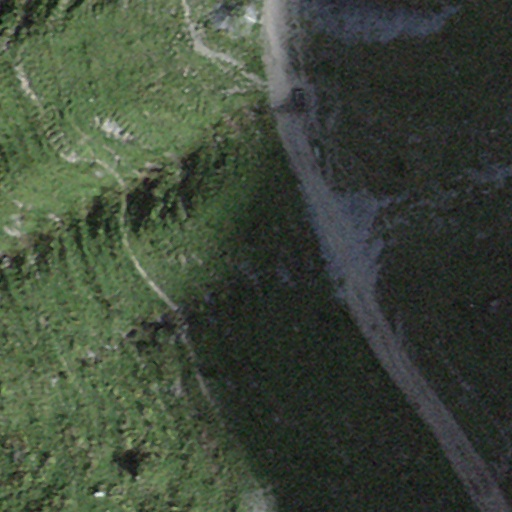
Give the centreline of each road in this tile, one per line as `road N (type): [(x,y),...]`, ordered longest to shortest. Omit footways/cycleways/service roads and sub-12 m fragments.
road 1 (track): [(358,302),(278,73),(279,0)]
road 2 (track): [(492,511),(358,302)]
